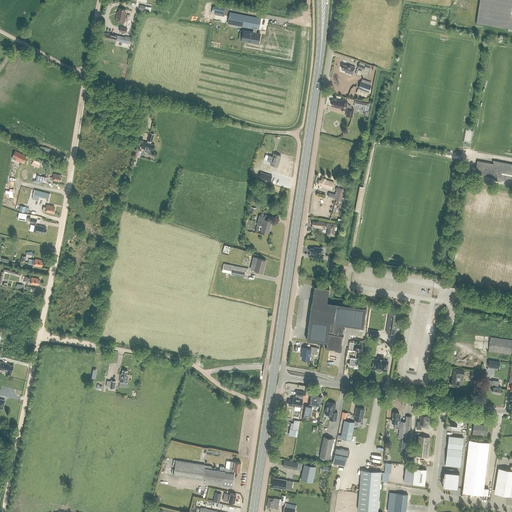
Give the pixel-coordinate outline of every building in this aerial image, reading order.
[(511,0),(479,0),(476,23),(508,28),(508,31),(511,31),(511,0)] [(213,6),(212,10),(215,10),(214,14),(223,15),(224,8),(213,6)] [(197,14),(209,17),(210,10),(199,7),(197,14)] [(126,17),(126,14),(125,13),(126,9),(120,8),(119,12),(117,12),(116,16),(115,21),(124,23),(125,21),(127,21),(128,18),(126,17)] [(230,12),(228,24),(253,29),(258,29),(259,30),(261,18),(230,12)] [(244,31),(242,40),(243,40),(247,41),(251,41),(258,43),(260,34),(257,33),(258,29),(253,29),(253,33),(244,31)] [(104,39),(116,42),(117,35),(105,33),(104,39)] [(132,44),(133,39),(118,36),(116,41),(132,44)] [(348,65),(347,66),(343,65),(342,69),(346,71),(345,72),(353,75),(355,67),(348,65)] [(371,85),(361,81),(358,89),(368,92),(371,85)] [(368,92),(358,89),(356,93),(366,97),(368,92)] [(343,108),(344,106),(346,107),(348,100),(342,99),(341,102),(337,101),(336,101),(333,101),(332,105),(336,106),(335,107),(338,107),(338,109),(340,109),(341,108),(343,108)] [(370,103),(355,100),(354,104),(365,106),(364,111),(368,111),(370,103)] [(351,107),(347,104),(346,106),(347,107),(345,117),(352,118),(354,109),(351,108),(351,107)] [(7,132),(21,138),(24,130),(10,124),(7,132)] [(148,140),(149,140),(148,143),(143,141),(141,148),(145,149),(144,151),(145,151),(148,152),(149,150),(150,150),(150,149),(153,150),(155,145),(150,143),(151,141),(152,142),(154,134),(150,133),(148,140)] [(49,154),(50,148),(40,146),(39,152),(49,154)] [(24,161),(26,157),(15,151),(13,156),(17,158),(16,160),(20,162),(22,160),(24,161)] [(278,167),(281,156),(274,154),(273,156),(269,155),(267,161),(271,162),(270,164),(278,167)] [(511,164),(493,161),(492,164),(482,162),(477,161),(475,174),(480,174),(480,175),(497,177),(496,180),(496,181),(499,181),(502,181),(504,180),(505,180),(507,179),(510,179),(511,179),(511,164)] [(261,172),(259,178),(270,182),(272,176),(261,172)] [(50,178),(47,177),(47,178),(37,176),(36,181),(34,180),(33,183),(41,185),(41,182),(49,184),(49,183),(48,183),(49,179),(53,180),(52,180),(59,182),(59,181),(61,181),(62,177),(60,176),(60,175),(54,174),(53,178),(50,177),(50,178)] [(325,180),(326,179),(322,178),(321,181),(319,180),(318,184),(324,186),(323,187),(331,189),(333,182),(325,180)] [(354,210),(359,211),(363,187),(359,186),(354,210)] [(336,199),(342,201),(345,189),(340,188),(339,192),(338,192),(336,199)] [(35,190),(33,195),(49,199),(50,194),(35,190)] [(55,208),(53,207),(53,206),(47,205),(46,207),(43,207),(43,211),(52,213),(52,212),(54,212),(55,208)] [(17,220),(26,220),(26,213),(18,212),(17,220)] [(268,233),(271,221),(264,219),(265,217),(259,215),(257,225),(262,226),(261,232),(268,233)] [(328,223),(328,225),(328,227),(327,235),(334,236),(335,224),(328,223)] [(31,225),(30,231),(34,232),(43,234),(43,233),(46,233),(47,228),(45,228),(45,227),(35,225),(35,226),(31,225)] [(311,248),(310,253),(313,253),(313,255),(321,256),(321,253),(323,253),(323,251),(322,251),(322,248),(315,247),(315,249),(311,248)] [(255,270),(263,272),(266,260),(258,258),(255,270)] [(222,272),(221,271),(220,275),(225,276),(226,272),(232,274),(244,276),(245,272),(242,271),(243,267),(224,263),(222,272)] [(341,348),(343,336),(342,336),(344,325),(364,328),(367,308),(337,303),(328,302),(330,288),(315,286),(307,340),(327,343),(326,350),(327,349),(337,350),(338,347),(341,348)] [(386,332),(396,334),(399,314),(389,312),(386,332)] [(489,351),(511,355),(511,347),(511,340),(491,337),(489,351)] [(316,355),(317,348),(311,347),(311,349),(303,348),(302,352),(303,352),(302,359),(309,360),(310,354),(316,355)] [(348,349),(347,357),(350,358),(349,366),(353,366),(354,367),(358,368),(359,358),(355,357),(356,351),(348,349)] [(378,360),(374,359),(372,368),(386,370),(388,361),(383,361),(384,358),(379,357),(378,360)] [(489,360),(488,367),(499,369),(500,362),(489,360)] [(12,372),(13,366),(9,365),(9,364),(1,362),(0,365),(0,369),(9,372),(9,371),(12,372)] [(452,379),(451,386),(458,387),(459,381),(460,376),(463,376),(464,370),(455,369),(453,376),(453,375),(452,379)] [(128,383),(129,375),(127,375),(128,371),(123,370),(122,374),(121,374),(120,382),(128,383)] [(470,378),(479,380),(480,372),(471,371),(470,378)] [(114,389),(116,381),(111,380),(111,381),(107,381),(106,387),(110,387),(110,388),(114,389)] [(493,380),(492,383),(491,387),(493,388),(492,392),(500,394),(501,388),(498,387),(499,381),(493,380)] [(304,392),(297,391),(296,395),(297,395),(296,398),(293,397),(293,401),(289,400),(288,405),(292,406),(301,408),(304,392)] [(322,396),(311,394),(309,404),(309,406),(305,405),(303,417),(309,419),(312,406),(312,405),(320,406),(322,396)] [(336,421),(338,413),(334,412),(336,404),(328,402),(326,409),(325,414),(330,415),(329,419),(336,421)] [(341,439),(351,441),(354,425),(358,425),(359,420),(362,421),(365,409),(357,407),(355,416),(356,416),(354,423),(345,421),(341,439)] [(408,441),(409,437),(409,438),(412,417),(406,416),(405,422),(400,421),(400,420),(400,416),(399,416),(399,412),(393,412),(392,419),(392,423),(395,423),(394,428),(399,429),(398,437),(403,438),(402,449),(406,450),(404,461),(409,462),(412,442),(408,441)] [(417,421),(417,429),(421,429),(421,427),(428,428),(428,421),(427,421),(427,416),(421,415),(420,422),(417,421)] [(460,427),(461,421),(457,420),(457,418),(451,417),(450,424),(451,424),(451,427),(452,427),(452,430),(461,431),(461,427),(460,427)] [(487,435),(488,425),(474,424),(473,434),(487,435)] [(416,455),(428,457),(430,437),(418,436),(416,455)] [(449,436),(447,448),(445,466),(460,468),(464,438),(449,436)] [(320,457),(320,459),(329,461),(329,458),(330,458),(334,439),(324,437),(320,457)] [(488,495),(489,489),(484,488),(489,442),(469,440),(463,492),(488,495)] [(337,464),(345,465),(347,457),(348,457),(349,451),(336,448),(333,463),(335,463),(335,465),(337,466),(337,464)] [(234,474),(233,473),(234,470),(240,471),(241,463),(235,462),(231,461),(229,469),(224,468),(224,467),(220,466),(219,471),(211,469),(212,466),(205,465),(173,460),(172,467),(175,467),(174,475),(224,483),(223,486),(232,487),(234,474)] [(298,463),(285,460),(283,466),(297,469),(298,463)] [(382,481),(388,481),(389,472),(390,472),(391,463),(385,462),(384,472),(383,471),(382,481)] [(313,482),(316,466),(304,464),(301,480),(313,482)] [(415,468),(413,483),(425,485),(427,470),(415,468)] [(511,470),(500,469),(496,494),(507,495),(506,499),(511,499),(511,470)] [(358,510),(378,511),(381,472),(361,470),(358,510)] [(458,488),(459,473),(444,472),(443,487),(458,488)] [(285,489),(285,488),(291,489),(292,481),(286,481),(286,480),(274,478),(273,487),(285,489)] [(227,494),(225,493),(223,501),(229,502),(229,501),(234,503),(236,495),(230,493),(230,496),(227,495),(227,494)] [(405,511),(408,494),(396,493),(393,511),(405,511)] [(269,498),(267,508),(273,508),(278,509),(279,501),(285,502),(286,496),(282,495),(281,499),(274,498),(274,499),(269,498)] [(285,503),(283,511),(294,511),(295,509),(296,505),(285,503)]
